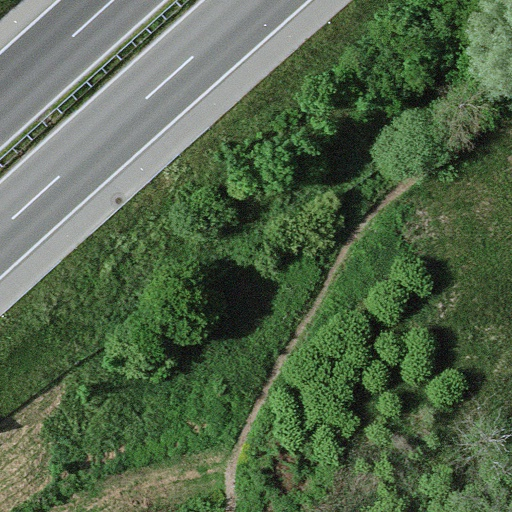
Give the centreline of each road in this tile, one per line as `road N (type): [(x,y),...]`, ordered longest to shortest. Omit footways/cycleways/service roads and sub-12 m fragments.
road 1 (motorway): [(0,230),(256,0)]
road 2 (motorway): [(113,0),(0,102)]
